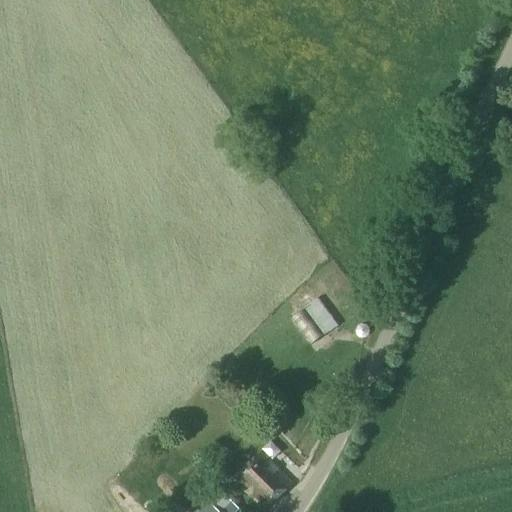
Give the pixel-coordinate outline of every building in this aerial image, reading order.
[(325,295),(309,306),(327,333),(343,323),(325,295)] [(293,320),(311,346),(323,337),(305,311),(293,320)] [(234,481),(263,511),(290,485),(261,455),(234,481)] [(232,511),(236,508),(222,492),(220,494),(212,486),(202,495),(184,511),(232,511)] [(58,511),(58,493),(41,493),(40,511),(58,511)]
